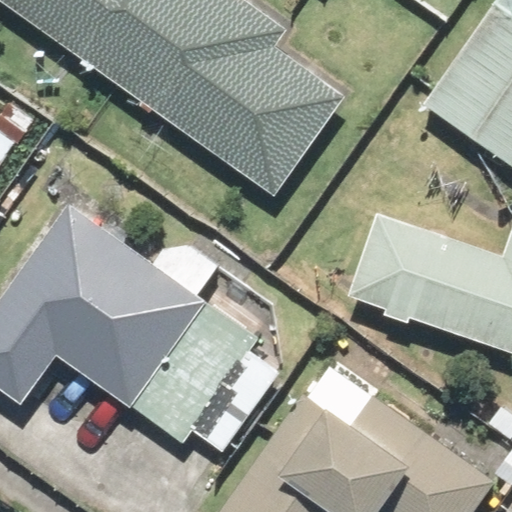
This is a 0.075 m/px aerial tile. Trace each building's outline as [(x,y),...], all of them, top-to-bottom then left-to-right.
[(5,0),(274,194),(344,97),(270,43),(283,25),(248,0),(5,0)] [(511,0),(499,0),(426,105),(511,165),(511,0)] [(0,116),(0,168),(35,120),(10,102),(0,116)] [(156,265),(71,206),(0,308),(0,384),(24,402),(58,354),(183,440),(193,426),(228,451),(284,370),(254,349),(259,341),(194,296),(220,259),(180,232),(156,265)] [(511,255),(510,262),(380,219),(353,301),(511,353),(511,255)] [(473,511),(500,474),(334,358),(226,511),(473,511)]
